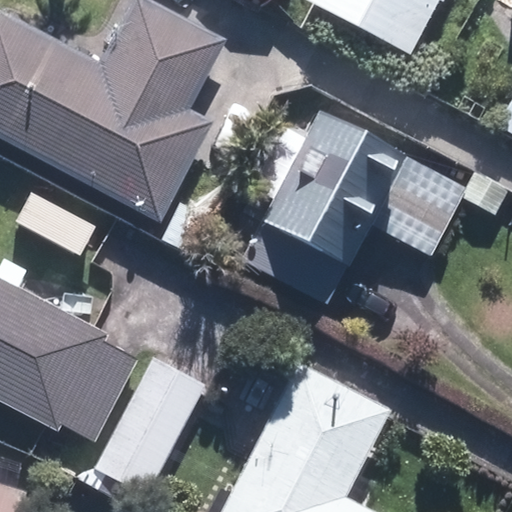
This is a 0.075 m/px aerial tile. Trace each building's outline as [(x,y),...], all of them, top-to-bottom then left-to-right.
[(0,14),(0,139),(156,222),(208,124),(185,111),(220,44),(136,0),(101,67),(0,14)] [(434,0),(306,0),(306,2),(406,54),(434,0)] [(511,97),(486,115),(511,153),(511,97)] [(400,158),(315,114),(239,259),(323,303),(400,158)] [(460,192),(404,162),(370,227),(426,256),(460,192)] [(507,232),(467,208),(445,245),(486,268),(507,232)] [(0,283),(0,405),(52,432),(57,424),(91,442),(134,361),(99,343),(103,337),(0,283)] [(200,387),(151,361),(92,472),(141,498),(200,387)] [(384,417),(293,369),(217,511),(364,511),(340,500),(384,417)] [(0,511),(18,511),(23,496),(0,488),(0,511)]
